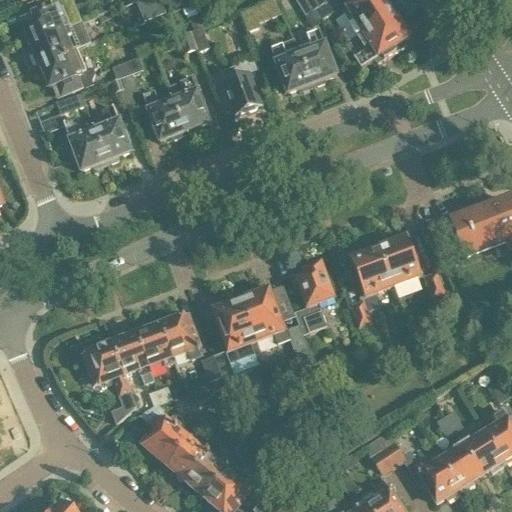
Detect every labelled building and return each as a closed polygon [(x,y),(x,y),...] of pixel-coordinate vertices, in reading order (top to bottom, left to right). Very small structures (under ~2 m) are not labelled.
[(71,0),(42,0),(39,1),(44,14),(33,18),(34,20),(22,25),(26,34),(24,35),(28,46),(31,45),(32,47),(82,26),(71,0)] [(294,0),(305,19),(315,13),(326,5),(322,0),(309,0),(306,3),(303,0),(294,0)] [(358,39),(395,17),(393,14),(395,11),(391,3),(386,3),(384,0),(366,0),(343,15),(358,39)] [(326,5),(315,13),(321,23),(340,11),(333,1),(326,5)] [(96,14),(98,19),(110,15),(108,9),(96,14)] [(249,34),(259,30),(252,12),(242,16),(249,34)] [(322,26),(314,14),(306,19),(314,31),(322,26)] [(110,15),(98,19),(100,25),(112,21),(110,15)] [(396,19),(395,17),(358,39),(367,52),(354,60),(352,58),(347,46),(337,51),(346,76),(360,70),(361,71),(375,62),(378,67),(407,49),(404,44),(410,41),(403,30),(405,26),(400,18),(396,19)] [(200,19),(189,23),(193,33),(204,28),(200,19)] [(82,26),(32,47),(35,56),(33,57),(37,69),(40,67),(41,69),(77,54),(91,47),(82,26)] [(202,30),(191,35),(197,53),(198,55),(210,51),(202,30)] [(299,51),(312,88),(315,87),(318,89),(324,87),(325,83),(337,79),(319,33),(307,38),(311,47),(299,51)] [(197,53),(191,35),(178,39),(184,58),(197,53)] [(309,93),(310,89),(312,88),(299,51),(286,56),(282,47),(271,52),(288,97),(300,93),(303,95),(309,93)] [(77,54),(41,69),(44,77),(41,78),(46,90),(49,89),(50,91),(56,89),(60,99),(67,96),(72,95),(94,88),(93,84),(96,76),(94,72),(82,76),(77,64),(80,63),(77,54)] [(117,83),(121,82),(122,81),(132,77),(143,73),(139,61),(112,71),(117,83)] [(258,112),(258,109),(260,108),(249,77),(239,80),(236,70),(222,75),(226,85),(224,86),(236,117),(248,113),(249,115),(258,112)] [(132,77),(122,81),(128,98),(138,94),(132,77)] [(171,100),(184,136),(188,135),(191,137),(197,135),(198,131),(209,127),(192,81),(168,90),(171,100)] [(124,92),(121,82),(117,83),(112,85),(116,95),(124,92)] [(181,137),(184,136),(171,100),(158,105),(155,95),(143,100),(160,145),(172,141),(174,143),(181,140),(181,137)] [(61,119),(86,110),(81,97),(56,106),(61,119)] [(93,129),(106,166),(109,165),(112,167),(118,164),(119,161),(131,157),(114,111),(103,115),(106,125),(93,129)] [(104,167),(106,166),(93,129),(80,134),(76,121),(64,126),(82,175),(93,171),(96,173),(103,170),(104,167)] [(477,209),(431,226),(440,249),(460,242),(466,259),(506,244),(509,253),(511,252),(511,206),(510,203),(479,215),(477,209)] [(408,241),(394,246),(392,241),(378,246),(394,290),(422,280),(408,241)] [(365,301),(394,290),(378,246),(365,251),(367,257),(351,262),(365,301)] [(300,329),(304,339),(327,330),(319,308),(334,302),(322,268),(305,274),(307,279),(297,283),(308,312),(294,317),(299,329),(300,329)] [(438,276),(426,281),(433,303),(446,298),(438,276)] [(282,288),(273,291),(284,322),(293,318),(282,288)] [(316,374),(304,339),(300,329),(299,329),(285,334),(270,293),(258,297),(256,292),(239,299),(257,347),(275,340),(278,349),(291,344),(303,379),(316,374)] [(261,357),(257,347),(239,299),(223,304),(225,310),(213,314),(228,354),(214,359),(217,365),(222,381),(227,387),(237,384),(235,378),(259,369),(256,359),(261,357)] [(352,309),(359,331),(372,326),(364,304),(352,309)] [(160,328),(174,367),(176,366),(174,361),(188,356),(191,364),(202,361),(186,319),(160,328)] [(174,367),(160,328),(138,337),(150,370),(164,365),(166,370),(174,367)] [(138,337),(136,337),(112,346),(125,379),(131,393),(155,385),(151,376),(152,376),(150,370),(138,337)] [(511,349),(509,344),(489,356),(497,370),(511,360),(511,349)] [(114,383),(120,399),(120,400),(117,401),(122,414),(134,409),(129,396),(131,395),(131,393),(125,379),(112,346),(87,355),(100,389),(114,383)] [(443,351),(430,355),(434,367),(447,362),(443,351)] [(209,385),(222,381),(217,365),(214,359),(201,364),(209,385)] [(489,389),(500,406),(511,399),(501,381),(489,389)] [(328,399),(340,394),(337,385),(325,390),(328,399)] [(159,393),(164,407),(173,404),(168,390),(159,393)] [(204,391),(193,400),(200,410),(212,401),(204,391)] [(164,407),(159,393),(149,397),(155,411),(164,407)] [(446,421),(455,435),(462,431),(453,416),(446,421)] [(142,448),(166,468),(189,442),(177,432),(181,428),(173,421),(169,425),(160,417),(150,428),(155,432),(142,448)] [(511,467),(511,426),(506,417),(498,422),(501,427),(487,436),(507,470),(511,467)] [(455,435),(446,421),(438,426),(447,440),(455,435)] [(226,426),(214,440),(222,447),(234,432),(226,426)] [(494,478),(507,470),(487,436),(472,445),(471,443),(463,447),(483,480),(492,474),(494,478)] [(378,444),(394,471),(405,465),(394,446),(388,437),(378,444)] [(192,444),(189,442),(166,468),(187,486),(209,459),(210,460),(213,455),(195,440),(192,444)] [(246,441),(234,456),(242,463),(254,448),(246,441)] [(378,444),(376,445),(367,450),(372,460),(383,478),(394,471),(378,444)] [(473,485),(483,480),(463,447),(454,453),(456,456),(442,464),(462,497),(476,489),(473,485)] [(207,503),(229,476),(233,471),(225,465),(221,469),(210,460),(209,459),(187,486),(207,503)] [(450,505),(462,497),(442,464),(428,473),(422,464),(414,469),(437,507),(447,501),(450,505)] [(241,486),(229,476),(207,503),(217,511),(233,511),(255,486),(247,479),(241,486)] [(342,485),(351,500),(359,495),(350,480),(342,485)] [(382,501),(368,510),(367,510),(368,511),(400,511),(385,487),(377,492),(382,501)] [(260,488),(243,508),(247,511),(265,511),(275,501),(260,488)] [(327,511),(330,511),(336,509),(328,494),(320,499),(327,511)] [(284,499),(274,511),(292,511),(296,508),(284,499)]
